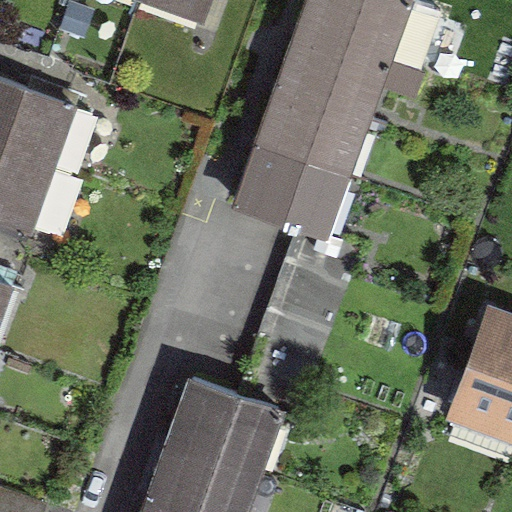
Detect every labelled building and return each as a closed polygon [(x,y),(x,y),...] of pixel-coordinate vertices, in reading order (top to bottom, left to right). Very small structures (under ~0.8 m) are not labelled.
[(417,0),(315,0),(244,204),(335,236),(417,0)] [(0,68),(0,215),(42,230),(87,98),(0,68)] [(244,378),(306,401),(350,280),(288,258),(244,378)] [(0,347),(22,283),(0,275),(0,347)] [(511,315),(496,310),(456,422),(511,441),(511,315)] [(252,511),(288,411),(188,377),(141,511),(252,511)]
